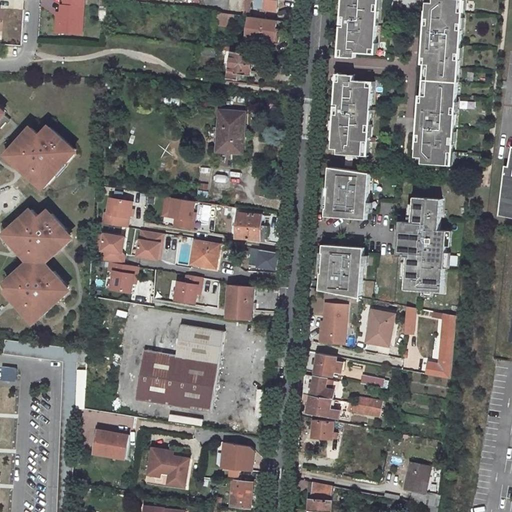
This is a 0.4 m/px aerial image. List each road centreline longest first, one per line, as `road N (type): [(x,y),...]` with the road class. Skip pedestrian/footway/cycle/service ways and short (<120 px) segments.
road 1 (tertiary): [(319,0),(281,511)]
road 2 (unknown): [(250,359),(234,330),(160,320),(146,335),(136,391),(138,414),(149,420),(213,429),(249,374)]
road 3 (unknown): [(301,249),(141,224)]
